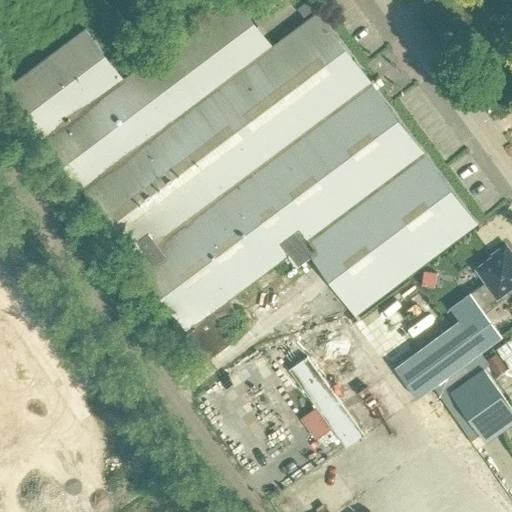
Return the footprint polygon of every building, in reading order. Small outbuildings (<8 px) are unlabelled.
[(272,47),(236,0),(229,0),(124,79),(86,29),(6,88),(41,134),(187,330),(186,331),(208,359),(231,342),(213,318),(217,315),(220,320),(235,309),(228,299),(288,255),(296,266),(312,255),(356,314),(440,252),(456,239),(478,223),(477,222),(319,12),(272,47)] [(36,0),(54,23),(83,0),(36,0)] [(259,0),(269,13),(286,0),(259,0)] [(308,0),(298,8),(305,16),(316,7),(310,0),(308,0)] [(511,252),(506,244),(491,254),(492,256),(475,268),(485,282),(469,294),(481,310),(511,287),(511,252)] [(481,350),(459,321),(395,367),(417,397),(481,350)] [(511,336),(496,348),(511,368),(511,336)] [(509,368),(498,352),(488,359),(499,374),(509,368)] [(346,447),(364,434),(306,357),(289,370),(346,447)] [(511,407),(484,367),(450,390),(485,440),(511,421),(511,407)] [(290,493),(302,511),(345,511),(355,506),(329,467),(290,493)]
